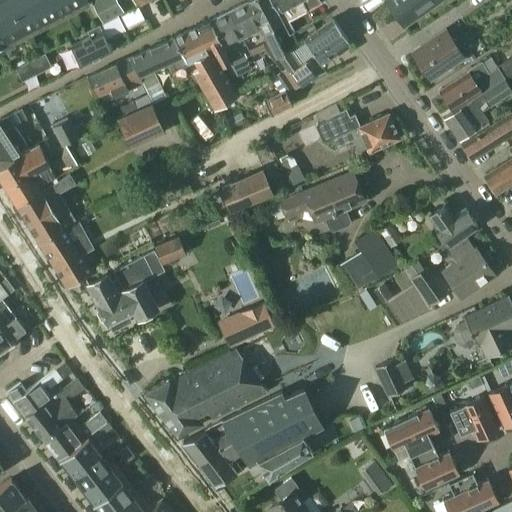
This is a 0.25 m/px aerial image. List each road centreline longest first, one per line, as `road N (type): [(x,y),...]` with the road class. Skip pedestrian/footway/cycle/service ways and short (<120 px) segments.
road 1 (residential): [(335,0),(511,248)]
road 2 (residential): [(325,411),(367,348),(511,281)]
